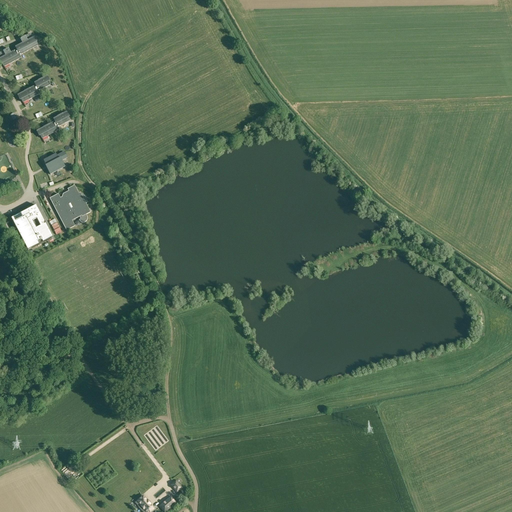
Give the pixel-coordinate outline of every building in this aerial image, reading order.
[(19,45),(16,47),(17,50),(11,53),(8,48),(3,51),(3,52),(0,53),(0,57),(1,59),(0,58),(0,61),(2,64),(3,64),(4,67),(21,58),(19,55),(37,46),(36,43),(37,42),(34,37),(33,38),(30,34),(26,37),(25,36),(20,39),(22,43),(19,45)] [(33,87),(30,89),(27,84),(22,87),(22,88),(17,90),(20,94),(18,95),(20,100),(22,99),(23,102),(39,94),(38,91),(50,85),(48,82),(49,81),(49,80),(52,78),(50,75),(48,76),(46,72),(41,74),(41,73),(35,76),(38,81),(35,83),(36,86),(33,87)] [(67,118),(68,117),(68,116),(71,114),(69,111),(68,112),(65,107),(60,110),(60,109),(55,112),(57,117),(54,119),(55,122),(49,125),(46,120),(41,123),(41,124),(36,127),(39,131),(37,131),(40,136),(41,135),(42,139),(59,130),(57,127),(69,121),(67,118)] [(47,168),(50,175),(65,167),(62,161),(67,158),(64,152),(57,156),(56,154),(43,161),(47,168)] [(58,194),(50,198),(65,227),(66,230),(75,226),(72,220),(79,217),(81,219),(79,220),(80,221),(80,222),(81,222),(82,222),(83,222),(84,222),(85,222),(86,221),(87,221),(87,220),(87,219),(87,218),(87,217),(87,216),(86,214),(90,212),(87,205),(86,203),(87,202),(87,201),(87,200),(86,199),(86,198),(85,197),(85,196),(84,196),(83,195),(83,194),(81,195),(80,192),(79,193),(74,185),(67,189),(69,192),(67,193),(67,192),(63,194),(62,197),(60,198),(58,194)] [(53,237),(36,205),(11,218),(28,250),(53,237)] [(177,493),(180,490),(182,488),(176,481),(173,483),(171,486),(177,493)] [(143,496),(137,501),(141,505),(139,507),(142,511),(143,511),(149,511),(154,509),(150,504),(147,500),(147,501),(143,496)] [(171,497),(160,506),(164,511),(176,503),(171,497)]
